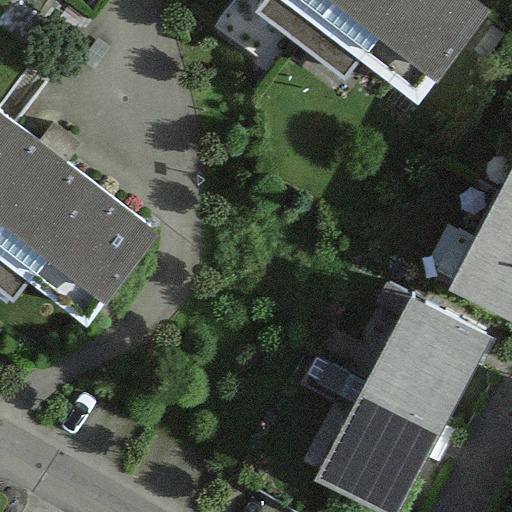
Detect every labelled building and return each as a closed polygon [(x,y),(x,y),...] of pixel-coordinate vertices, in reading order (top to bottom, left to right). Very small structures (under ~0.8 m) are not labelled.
[(478,0),(476,0),(241,0),(235,9),(328,78),(347,53),(407,97),(478,0)] [(151,222),(0,110),(0,297),(2,299),(20,274),(80,318),(151,222)] [(511,160),(489,206),(511,218),(511,160)] [(511,329),(511,218),(489,206),(443,295),(511,329)] [(407,303),(360,395),(440,437),(488,344),(407,303)] [(361,511),(401,511),(440,437),(360,395),(313,487),(361,511)]
